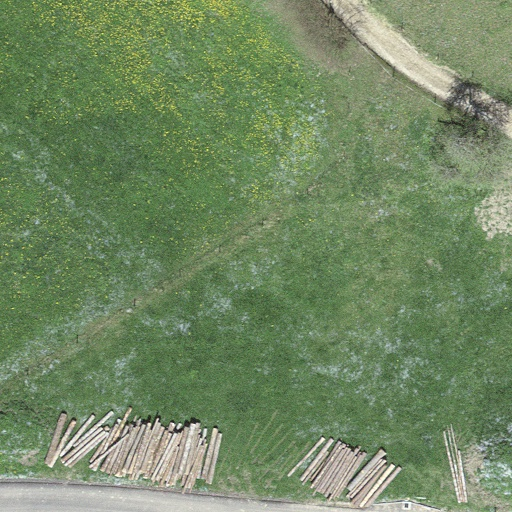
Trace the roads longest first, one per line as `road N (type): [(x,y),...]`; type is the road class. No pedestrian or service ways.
road 1 (track): [(511,126),(414,68),(338,0)]
road 2 (track): [(0,486),(130,511)]
